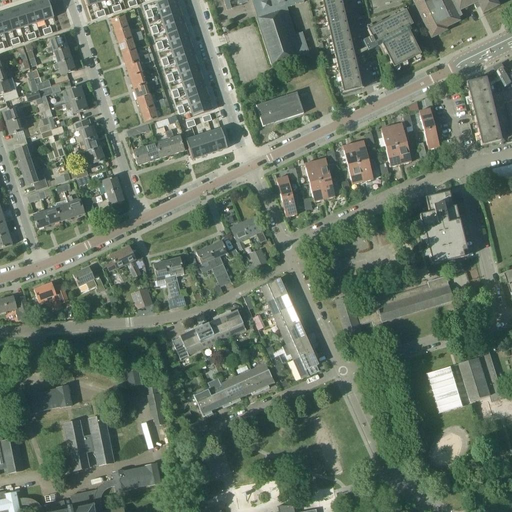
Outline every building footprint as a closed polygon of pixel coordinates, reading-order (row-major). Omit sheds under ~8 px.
[(47,0),(42,0),(37,2),(44,21),(54,18),(49,3),(47,0)] [(175,0),(163,0),(155,3),(158,12),(178,6),(175,0)] [(223,0),(227,11),(232,9),(230,3),(229,3),(230,0),(237,0),(239,4),(242,3),(252,0),(258,17),(255,18),(257,22),(272,68),(276,67),(276,68),(281,66),(281,67),(289,65),(289,64),(293,62),(293,61),(309,56),(302,33),(296,35),(287,8),(303,2),(302,0),(223,0)] [(360,89),(339,0),(321,0),(343,93),(360,89)] [(416,0),(413,2),(413,1),(412,2),(416,9),(415,9),(416,10),(416,9),(418,14),(425,27),(424,28),(425,28),(427,32),(427,33),(428,33),(431,40),(432,39),(436,37),(437,37),(436,37),(440,35),(441,35),(441,34),(445,32),(445,33),(446,32),(444,29),(448,27),(449,28),(449,27),(453,25),(454,25),(454,24),(458,22),(458,23),(459,23),(457,19),(461,17),(459,12),(459,11),(463,9),(463,10),(464,9),(468,7),(469,7),(468,6),(472,4),(473,5),(476,10),(480,7),(483,14),(498,6),(494,0),(416,0)] [(37,2),(29,4),(36,24),(44,21),(37,2)] [(29,4),(21,7),(28,27),(36,24),(29,4)] [(178,6),(158,12),(161,20),(180,14),(178,6)] [(21,7),(13,9),(20,29),(28,27),(21,7)] [(13,9),(5,12),(12,32),(20,29),(13,9)] [(5,12),(0,13),(0,22),(4,34),(12,32),(5,12)] [(420,55),(408,32),(406,28),(411,26),(405,12),(367,31),(371,38),(363,42),(368,52),(381,45),(393,69),(420,55)] [(180,14),(161,20),(163,28),(183,22),(180,14)] [(114,32),(128,28),(124,16),(111,20),(114,32)] [(183,22),(163,28),(166,36),(186,30),(183,22)] [(130,36),(128,28),(114,32),(118,44),(131,39),(135,38),(134,35),(130,36)] [(186,30),(166,36),(169,44),(188,38),(186,30)] [(52,48),(47,49),(49,54),(67,48),(63,36),(50,40),(52,48)] [(118,44),(122,55),(135,51),(132,42),(136,41),(135,38),(131,39),(118,44)] [(188,38),(169,44),(171,52),(191,46),(188,38)] [(191,46),(171,52),(174,60),(194,54),(191,46)] [(67,48),(49,54),(53,65),(71,60),(67,48)] [(125,66),(139,62),(138,59),(135,51),(122,55),(125,66)] [(194,54),(174,60),(176,68),(196,62),(194,54)] [(145,66),(144,64),(150,63),(149,59),(143,61),(142,61),(139,62),(125,66),(129,77),(142,73),(141,68),(145,66)] [(71,60),(53,65),(55,71),(60,70),(62,76),(75,71),(71,60)] [(196,62),(176,68),(179,76),(199,70),(196,62)] [(493,70),(496,74),(500,81),(500,82),(504,89),(509,86),(505,79),(507,77),(503,69),(501,66),(493,70)] [(8,67),(0,69),(0,82),(7,80),(5,73),(9,72),(8,67)] [(199,70),(179,76),(182,84),(201,78),(199,70)] [(29,82),(35,80),(33,72),(27,74),(29,82)] [(144,79),(142,73),(129,77),(133,89),(146,85),(150,84),(149,80),(148,78),(144,79)] [(201,78),(182,84),(184,92),(204,86),(201,78)] [(7,80),(0,82),(0,95),(3,95),(5,102),(18,98),(15,91),(12,79),(7,80)] [(481,146),(500,141),(485,79),(466,84),(481,146)] [(49,81),(36,85),(38,92),(39,92),(51,88),(49,81)] [(146,85),(133,89),(136,100),(150,96),(148,90),(154,88),(153,86),(151,87),(150,84),(146,85)] [(204,86),(184,92),(187,100),(207,94),(204,86)] [(80,87),(67,91),(70,103),(84,99),(80,87)] [(51,88),(39,92),(41,98),(53,94),(51,88)] [(38,92),(26,96),(28,103),(41,98),(39,92),(38,92)] [(303,114),(296,93),(255,106),(262,127),(303,114)] [(207,94),(187,100),(189,108),(209,102),(207,94)] [(136,100),(140,112),(153,107),(157,106),(156,103),(152,104),(150,96),(136,100)] [(70,103),(64,105),(66,110),(72,108),(74,115),(87,110),(84,99),(70,103)] [(209,102),(189,108),(193,118),(212,111),(209,102)] [(157,106),(153,107),(140,112),(144,123),(157,119),(154,110),(158,109),(157,106)] [(2,112),(6,124),(20,119),(24,118),(22,112),(18,113),(16,108),(2,112)] [(419,112),(423,131),(434,129),(429,109),(419,112)] [(52,118),(47,119),(51,131),(56,129),(52,118)] [(24,131),(20,119),(6,124),(10,136),(24,131)] [(89,121),(73,126),(75,132),(80,130),(82,136),(75,138),(77,144),(79,143),(83,142),(96,138),(92,126),(90,126),(89,121)] [(391,127),(396,146),(406,144),(401,124),(391,127)] [(51,131),(49,125),(38,128),(40,134),(51,131)] [(143,127),(137,129),(139,135),(150,132),(148,126),(143,127)] [(56,129),(51,131),(53,137),(64,133),(62,127),(61,127),(56,129)] [(380,130),(385,149),(396,146),(391,127),(380,130)] [(137,129),(126,133),(128,138),(139,135),(137,129)] [(434,129),(423,131),(428,150),(439,148),(434,129)] [(220,130),(211,133),(217,152),(227,149),(220,130)] [(51,131),(40,134),(42,140),(53,137),(51,131)] [(179,137),(174,139),(171,131),(165,133),(168,141),(167,141),(172,155),(184,151),(179,137)] [(211,133),(203,135),(209,155),(217,152),(211,133)] [(203,135),(195,138),(201,158),(209,155),(203,135)] [(83,142),(79,143),(83,155),(87,153),(100,149),(96,138),(83,142)] [(195,138),(185,141),(192,161),(201,158),(195,138)] [(160,159),(172,155),(167,141),(155,145),(160,159)] [(50,144),(52,152),(58,150),(55,142),(50,144)] [(363,142),(353,145),(358,164),(368,161),(363,142)] [(406,144),(396,146),(400,165),(411,163),(406,144)] [(155,145),(144,149),(148,163),(160,159),(155,145)] [(353,145),(342,147),(347,166),(358,164),(353,145)] [(28,146),(15,151),(18,163),(32,158),(28,146)] [(396,146),(385,149),(390,168),(400,165),(396,146)] [(87,153),(83,155),(87,166),(91,165),(104,161),(100,149),(87,153)] [(137,167),(148,163),(144,149),(133,152),(137,167)] [(32,158),(18,163),(22,175),(36,170),(40,169),(37,157),(32,158)] [(325,159),(315,162),(319,181),(330,179),(325,159)] [(368,161),(358,164),(359,168),(362,183),(373,180),(371,172),(376,171),(373,160),(368,161)] [(319,181),(315,162),(304,165),(309,184),(319,181)] [(358,164),(347,166),(348,168),(352,186),(362,183),(359,168),(358,164)] [(506,179),(511,178),(509,166),(503,167),(506,179)] [(500,180),(506,179),(503,167),(498,168),(500,180)] [(495,182),(500,180),(498,168),(492,169),(495,182)] [(76,179),(76,180),(88,176),(85,169),(70,174),(72,180),(76,179)] [(489,183),(495,182),(492,169),(486,171),(489,183)] [(26,186),(33,184),(36,192),(48,188),(44,176),(38,178),(36,170),(22,175),(26,186)] [(483,184),(489,183),(486,171),(480,172),(483,184)] [(91,184),(88,176),(76,180),(79,188),(91,184)] [(276,180),(281,199),(292,196),(287,177),(276,180)] [(102,182),(106,194),(119,189),(115,178),(102,182)] [(330,179),(319,181),(324,200),(335,198),(334,196),(336,195),(337,189),(335,180),(330,181),(330,179)] [(319,181),(309,184),(314,203),(324,200),(319,181)] [(67,184),(61,186),(64,193),(70,191),(67,184)] [(58,195),(64,193),(61,186),(55,188),(58,195)] [(119,189),(106,194),(110,205),(123,201),(119,189)] [(44,191),(38,193),(40,200),(46,198),(44,191)] [(455,207),(453,207),(449,192),(440,194),(440,196),(437,196),(437,195),(425,198),(429,213),(419,216),(431,266),(465,258),(463,252),(466,251),(463,241),(461,242),(460,237),(462,237),(455,207)] [(26,197),(28,204),(40,200),(38,193),(26,197)] [(292,196),(281,199),(286,218),(297,215),(296,213),(297,213),(298,200),(296,195),(292,196)] [(79,201),(73,203),(71,197),(66,198),(66,200),(72,218),(83,214),(79,201)] [(95,198),(90,199),(83,201),(87,213),(94,211),(92,205),(96,203),(95,198)] [(72,218),(66,200),(55,204),(56,208),(60,222),(72,218)] [(56,208),(44,212),(48,226),(60,222),(56,208)] [(37,229),(48,226),(44,212),(33,216),(37,229)] [(249,238),(256,235),(260,244),(267,241),(262,231),(260,232),(254,218),(242,223),(249,238)] [(5,223),(0,224),(0,236),(8,234),(5,223)] [(242,241),(249,238),(242,223),(230,229),(240,250),(245,248),(242,241)] [(8,234),(0,236),(0,249),(12,246),(8,234)] [(221,242),(208,247),(226,285),(231,283),(220,257),(227,254),(221,242)] [(208,247),(196,253),(201,265),(199,266),(202,274),(212,269),(220,288),(226,285),(208,247)] [(113,262),(106,265),(109,272),(127,264),(133,278),(140,275),(138,270),(145,267),(141,260),(135,263),(134,261),(134,260),(129,248),(111,257),(113,262)] [(261,250),(256,253),(261,265),(267,263),(261,250)] [(256,268),(261,265),(256,253),(250,255),(256,268)] [(183,296),(181,297),(176,278),(184,276),(180,258),(166,262),(171,282),(177,308),(185,306),(183,296)] [(166,262),(153,265),(157,281),(164,280),(165,284),(171,282),(166,262)] [(89,268),(72,275),(81,294),(88,290),(88,291),(96,287),(98,293),(105,290),(98,276),(94,279),(89,268)] [(358,326),(372,322),(373,328),(382,325),(381,323),(382,323),(382,322),(398,317),(399,318),(400,317),(399,317),(416,312),(417,312),(417,311),(434,306),(434,307),(435,307),(435,306),(452,301),(453,301),(446,277),(427,283),(428,286),(394,297),(392,293),(374,299),(375,302),(353,309),(349,297),(335,301),(335,302),(336,301),(341,318),(340,319),(340,320),(341,319),(346,336),(345,336),(346,337),(360,333),(358,326)] [(267,303),(289,293),(286,287),(284,288),(280,279),(259,288),(260,288),(267,303)] [(169,310),(177,308),(171,282),(165,284),(169,300),(167,300),(169,310)] [(36,297),(33,298),(37,307),(52,302),(55,311),(62,309),(57,295),(56,295),(51,284),(34,291),(35,295),(35,296),(36,297)] [(61,304),(68,302),(62,285),(55,288),(61,304)] [(137,307),(138,310),(151,305),(145,290),(138,293),(141,300),(135,302),(137,307)] [(267,303),(273,317),(292,308),(288,299),(291,298),(289,293),(267,303)] [(0,315),(7,314),(6,312),(15,309),(18,320),(29,317),(24,297),(16,299),(17,302),(14,303),(12,297),(0,300),(0,315)] [(252,302),(246,305),(249,310),(255,308),(252,302)] [(292,308),(273,317),(280,331),(301,321),(299,315),(296,317),(292,308)] [(246,331),(242,323),(249,320),(244,310),(238,313),(237,310),(236,311),(228,315),(227,313),(221,315),(231,337),(245,330),(245,331),(246,331)] [(217,343),(231,337),(221,315),(216,317),(217,320),(208,324),(217,343)] [(255,324),(261,322),(259,316),(252,319),(255,324)] [(280,331),(286,346),(305,337),(301,327),(303,326),(301,321),(280,331)] [(261,322),(255,325),(258,331),(264,328),(261,322)] [(217,343),(208,324),(199,328),(198,325),(193,328),(202,349),(217,343)] [(189,356),(202,349),(193,328),(188,330),(189,332),(180,336),(179,336),(180,338),(173,341),(172,341),(180,360),(181,360),(181,359),(188,356),(188,357),(189,356)] [(305,337),(286,346),(288,350),(284,351),(286,357),(290,355),(292,360),(314,350),(311,344),(309,345),(305,337)] [(511,377),(499,382),(495,369),(491,370),(485,352),(489,350),(487,344),(475,347),(478,359),(460,365),(461,369),(460,369),(460,370),(461,369),(463,374),(462,375),(462,376),(463,375),(465,380),(463,381),(464,381),(465,381),(466,386),(465,386),(465,387),(467,387),(468,391),(467,392),(467,393),(468,392),(470,397),(469,398),(470,398),(472,402),(490,397),(492,403),(504,399),(500,386),(511,382),(511,377)] [(314,350),(292,360),(301,379),(300,379),(301,380),(319,372),(319,371),(318,371),(316,366),(318,365),(318,364),(314,356),(316,355),(314,350)] [(274,368),(282,364),(279,356),(270,360),(274,368)] [(265,364),(250,371),(260,392),(266,390),(265,387),(273,383),(273,384),(274,384),(265,363),(264,363),(265,364)] [(439,414),(463,407),(451,367),(427,375),(439,414)] [(127,373),(129,384),(129,388),(141,386),(138,371),(127,373)] [(236,377),(245,396),(254,392),(255,394),(260,392),(250,371),(236,377)] [(236,377),(222,383),(232,405),(237,402),(236,400),(245,396),(236,377)] [(208,390),(207,390),(216,409),(225,405),(226,407),(232,405),(222,383),(219,378),(205,385),(208,390)] [(164,424),(164,423),(162,412),(164,412),(160,394),(158,395),(156,385),(149,386),(151,396),(149,397),(152,414),(154,414),(157,425),(164,424)] [(73,406),(69,387),(57,389),(57,390),(35,395),(35,394),(24,396),(27,416),(39,413),(39,412),(61,408),(61,409),(73,406)] [(208,413),(216,409),(207,390),(194,396),(193,395),(203,418),(209,415),(208,413)] [(189,412),(184,415),(185,424),(193,420),(189,412)] [(98,466),(113,464),(105,417),(89,420),(92,436),(83,438),(80,422),(64,425),(73,471),(89,468),(86,453),(95,452),(98,466)] [(23,471),(17,439),(2,442),(2,439),(0,439),(0,470),(7,469),(9,474),(23,471)] [(122,511),(122,509),(104,511),(101,511),(99,503),(99,500),(100,499),(100,497),(101,496),(101,494),(102,493),(103,492),(104,491),(105,490),(107,489),(108,488),(109,487),(111,487),(115,486),(116,494),(127,491),(127,490),(149,486),(149,487),(160,485),(157,465),(145,467),(145,469),(124,473),(123,472),(112,474),(114,480),(109,481),(107,482),(105,483),(104,484),(102,485),(101,486),(100,487),(98,488),(97,490),(96,492),(96,493),(95,495),(95,497),(71,502),(73,510),(65,511),(64,502),(40,507),(39,506),(37,504),(36,503),(34,502),(33,501),(31,501),(29,500),(27,500),(25,499),(23,499),(21,499),(19,500),(17,500),(16,494),(6,496),(5,493),(0,493),(0,511),(19,511),(18,506),(20,505),(22,505),(23,505),(25,505),(26,505),(28,506),(29,506),(31,507),(32,508),(33,509),(34,510),(36,511),(122,511)]
